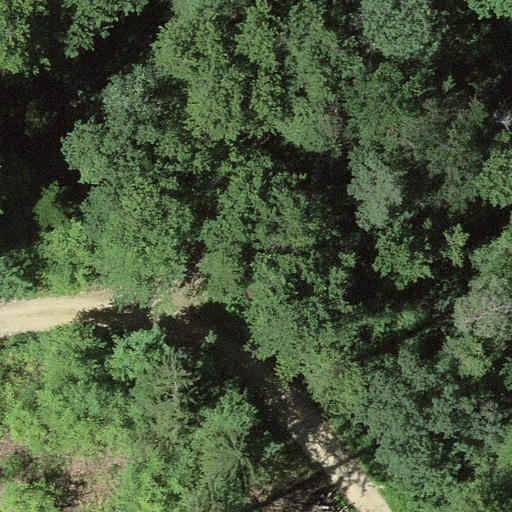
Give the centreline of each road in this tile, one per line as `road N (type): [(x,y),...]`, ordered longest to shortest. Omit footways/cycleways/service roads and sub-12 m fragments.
road 1 (track): [(270,0),(283,20),(289,62),(283,104),(255,154),(188,234),(113,292),(0,321)]
road 2 (track): [(375,511),(296,410),(235,360),(113,292)]
